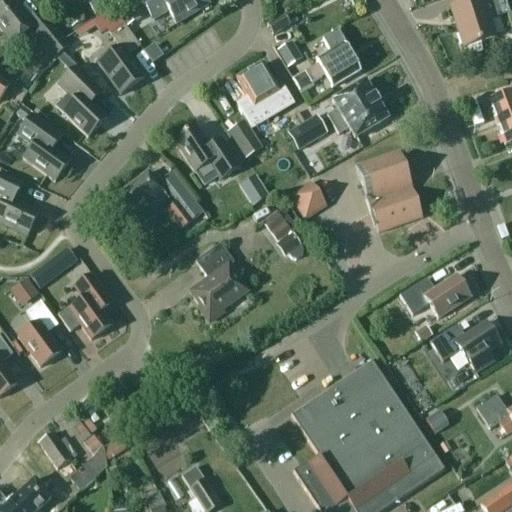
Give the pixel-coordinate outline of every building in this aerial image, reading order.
[(9,0),(3,0),(0,3),(0,32),(11,46),(33,29),(37,34),(34,37),(53,61),(69,48),(40,12),(27,21),(9,0)] [(95,18),(113,7),(108,0),(87,0),(85,2),(95,18)] [(175,26),(209,6),(204,0),(139,0),(147,12),(146,12),(152,22),(167,13),(175,26)] [(501,17),(497,4),(503,3),(501,0),(458,0),(460,6),(450,8),(463,49),(494,40),(488,21),(501,17)] [(126,29),(140,20),(129,1),(114,10),(123,26),(126,29)] [(283,16),(266,26),(272,37),(289,26),(283,16)] [(119,97),(144,80),(128,57),(140,49),(126,29),(123,26),(109,36),(119,50),(97,66),(119,97)] [(343,46),(343,43),(339,35),(336,34),(335,34),(332,35),(331,34),(330,35),(331,36),(322,42),(329,54),(315,62),(317,67),(292,82),(300,95),(313,88),(311,85),(324,77),(331,89),(357,74),(357,75),(359,74),(343,46)] [(291,43),(278,51),(287,66),(300,59),(291,43)] [(63,55),(57,61),(66,71),(72,65),(63,55)] [(262,65),(236,81),(253,110),(262,105),(267,113),(284,103),(279,95),(279,94),(262,65)] [(57,88),(67,97),(56,109),(87,140),(106,121),(82,97),(93,86),(76,70),(57,88)] [(0,99),(8,87),(0,81),(0,99)] [(337,137),(348,131),(354,141),(387,121),(364,83),(331,103),(336,112),(326,118),(337,137)] [(496,126),(511,119),(511,94),(488,103),(496,126)] [(31,115),(22,109),(16,116),(25,123),(31,115)] [(18,136),(33,146),(22,161),(54,184),(70,163),(47,146),(55,135),(31,117),(18,136)] [(326,136),(315,118),(286,135),(297,153),(326,136)] [(511,119),(496,126),(505,148),(511,145),(511,119)] [(262,150),(244,123),(226,135),(244,162),(262,150)] [(224,147),(212,155),(194,128),(173,143),(194,175),(208,166),(219,182),(239,169),(224,147)] [(316,148),(304,153),(311,167),(322,161),(316,148)] [(354,168),(377,235),(421,220),(398,153),(354,168)] [(147,174),(116,198),(118,201),(112,206),(122,219),(129,214),(136,224),(167,200),(147,174)] [(0,198),(2,199),(0,203),(0,224),(27,237),(37,215),(13,204),(21,186),(0,176),(0,198)] [(238,188),(252,209),(268,198),(255,178),(238,188)] [(175,180),(164,188),(176,204),(166,211),(181,231),(191,223),(191,222),(202,214),(175,180)] [(288,198),(304,223),(326,209),(310,184),(288,198)] [(300,249),(290,236),(291,235),(276,215),(261,225),(276,246),(274,247),(284,261),(300,249)] [(195,265),(207,281),(189,294),(200,310),(198,311),(208,325),(222,315),(220,313),(246,294),(228,268),(232,265),(219,247),(195,265)] [(39,292),(77,262),(67,250),(30,279),(39,292)] [(68,309),(57,317),(69,334),(79,327),(90,342),(112,327),(96,305),(106,298),(90,277),(76,287),(85,299),(69,310),(68,309)] [(455,278),(428,295),(420,283),(398,298),(411,318),(428,307),(437,321),(469,300),(455,278)] [(10,291),(20,308),(39,297),(29,279),(10,291)] [(33,326),(16,339),(39,370),(60,354),(44,332),(54,325),(39,304),(25,315),(33,326)] [(467,367),(469,366),(475,375),(493,364),(487,355),(499,347),(485,325),(458,342),(451,330),(428,344),(441,364),(458,354),(467,367)] [(414,336),(420,346),(432,338),(425,328),(414,336)] [(0,398),(17,386),(1,364),(12,357),(0,341),(0,398)] [(307,466),(307,465),(292,474),(317,511),(330,511),(332,511),(383,511),(443,472),(371,364),(290,418),(317,459),(307,466)] [(184,398),(160,415),(168,426),(192,409),(184,398)] [(511,410),(506,414),(495,398),(475,411),(489,432),(498,426),(505,438),(511,433),(511,410)] [(427,426),(434,437),(448,428),(441,417),(427,426)] [(77,418),(67,426),(93,459),(87,465),(69,481),(64,485),(75,497),(106,470),(102,450),(77,418)] [(53,435),(38,445),(56,472),(71,462),(53,435)] [(121,441),(105,451),(106,463),(127,450),(121,441)] [(439,448),(445,456),(450,453),(445,444),(439,448)] [(211,511),(220,507),(195,469),(181,478),(195,500),(186,506),(190,511),(211,511)] [(37,511),(50,500),(34,481),(7,506),(0,498),(0,511),(37,511)] [(511,485),(479,508),(482,511),(504,511),(511,507),(511,485)]
